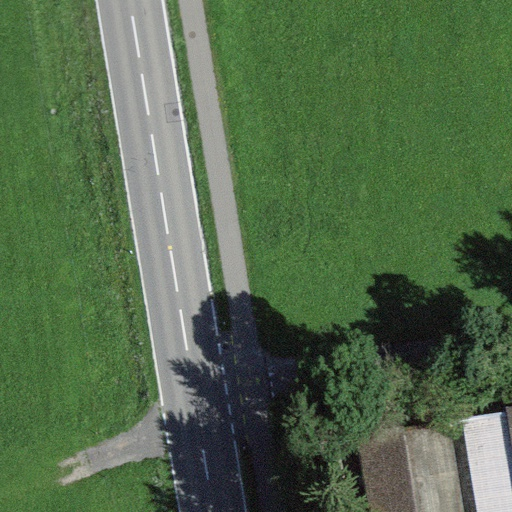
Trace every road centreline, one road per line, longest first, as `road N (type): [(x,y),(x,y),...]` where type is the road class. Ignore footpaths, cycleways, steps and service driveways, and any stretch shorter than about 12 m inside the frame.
road 1 (secondary): [(193,393),(130,0)]
road 2 (unclassified): [(193,393),(511,338)]
road 3 (secondary): [(213,511),(193,393)]
